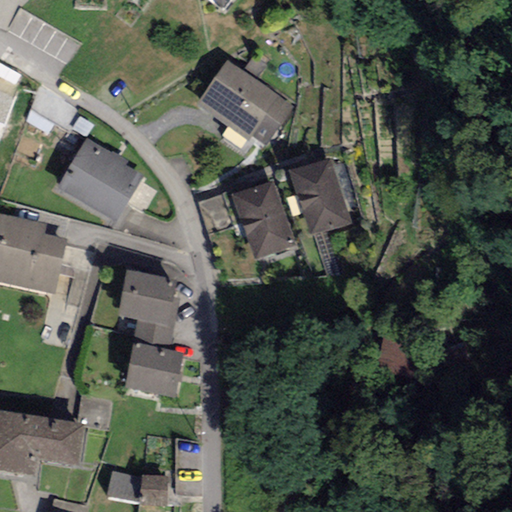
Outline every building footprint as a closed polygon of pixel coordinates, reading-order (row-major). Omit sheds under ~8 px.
[(229,0),(207,0),(221,10),(229,0)] [(292,109),(227,65),(197,110),(261,154),(292,109)] [(144,177),(87,144),(57,194),(114,227),(144,177)] [(330,163),(290,177),(312,240),(352,225),(330,163)] [(273,185),(231,201),(255,263),(297,247),(273,185)] [(45,228),(0,217),(0,288),(55,300),(68,242),(43,237),(45,228)] [(174,284),(124,275),(116,323),(166,332),(174,284)] [(464,337),(447,342),(449,351),(467,346),(464,337)] [(385,342),(379,373),(423,381),(428,350),(385,342)] [(182,359),(132,351),(125,394),(175,402),(182,359)] [(87,428),(0,416),(0,477),(36,482),(38,465),(81,471),(87,428)] [(166,480),(140,481),(141,509),(167,508),(166,480)]
